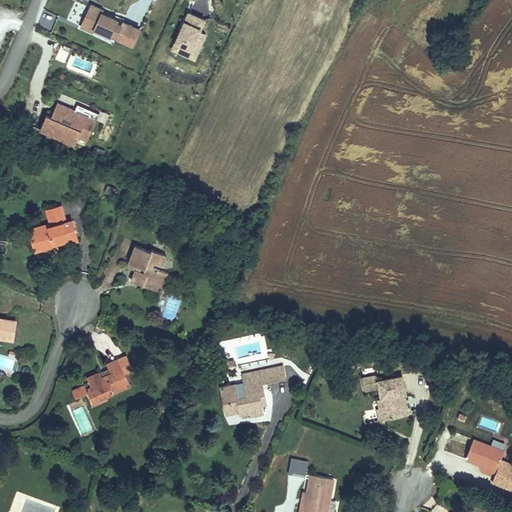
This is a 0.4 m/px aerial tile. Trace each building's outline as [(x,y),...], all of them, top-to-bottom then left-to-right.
[(201,29),(205,17),(185,9),(169,49),(195,59),(206,31),(201,29)] [(119,25),(88,10),(84,18),(95,24),(98,18),(113,25),(112,28),(116,30),(117,28),(119,25)] [(84,18),(76,32),(89,37),(90,34),(105,42),(106,39),(111,41),(110,44),(127,52),(135,36),(117,28),(116,30),(112,28),(113,25),(98,18),(95,24),(84,18)] [(40,120),(34,135),(68,150),(72,142),(81,145),(93,118),(83,114),(79,115),(70,111),(69,115),(51,107),(45,122),(40,120)] [(48,228),(25,235),(31,258),(51,253),(50,249),(67,244),(69,251),(78,248),(72,225),(65,227),(60,209),(44,213),(48,228)] [(52,255),(69,251),(67,244),(50,249),(51,253),(52,255)] [(169,278),(149,269),(151,265),(162,270),(167,258),(151,251),(149,255),(134,249),(127,263),(143,270),(140,276),(135,273),(131,283),(151,292),(154,284),(164,289),(169,278)] [(143,270),(127,263),(125,269),(135,273),(140,276),(143,270)] [(154,284),(151,292),(161,296),(164,289),(154,284)] [(0,331),(5,332),(5,337),(13,338),(15,319),(0,317),(0,331)] [(96,377),(85,381),(89,393),(82,395),(80,391),(65,396),(69,406),(84,401),(85,405),(93,402),(105,398),(129,388),(117,362),(115,363),(105,367),(108,375),(110,380),(99,384),(97,380),(96,377)] [(282,380),(279,366),(259,371),(262,385),(282,380)] [(239,376),(241,385),(255,382),(257,387),(262,385),(259,371),(239,376)] [(97,380),(99,384),(110,380),(108,375),(97,380)] [(397,376),(371,381),(373,388),(375,402),(373,402),(375,412),(382,410),(384,418),(399,415),(395,396),(400,394),(397,376)] [(356,391),(373,388),(371,381),(370,377),(354,380),(356,391)] [(257,387),(255,382),(241,385),(244,397),(235,400),(232,388),(216,392),(222,417),(234,414),(235,419),(247,416),(248,420),(260,417),(258,409),(262,408),(257,387)] [(395,396),(399,415),(405,414),(400,394),(395,396)] [(88,412),(107,405),(105,398),(93,402),(85,405),(88,412)] [(374,420),(384,418),(382,410),(375,412),(372,412),(374,420)] [(408,451),(416,453),(419,434),(411,432),(408,451)] [(501,455),(470,441),(461,461),(471,466),(492,475),(501,455)] [(492,475),(471,466),(473,476),(482,480),(492,475)] [(327,511),(335,479),(311,473),(302,511),(327,511)] [(302,511),(306,493),(301,492),(296,511),(302,511)]
